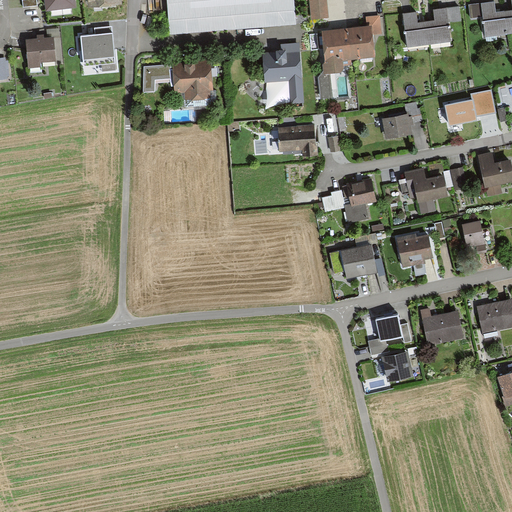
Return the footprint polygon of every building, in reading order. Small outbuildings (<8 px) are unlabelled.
[(294,0),(165,0),(168,35),(296,26),(294,0)] [(309,0),(311,20),(329,18),(327,0),(309,0)] [(509,34),(505,11),(496,12),(494,0),(492,0),(468,4),(470,20),(482,18),(485,38),(509,34)] [(436,20),(426,21),(429,45),(452,42),(449,22),(462,20),(460,4),(434,7),(436,20)] [(429,45),(426,21),(418,22),(417,10),(403,12),(407,47),(429,45)] [(350,28),(352,59),(375,57),(373,34),(382,33),(380,16),(366,17),(367,26),(350,28)] [(112,24),(91,26),(91,33),(78,34),(81,66),(116,62),(112,24)] [(352,59),(350,28),(325,30),(322,31),(325,60),(323,63),(323,71),(318,76),(320,99),(334,98),(331,73),(342,73),(344,69),(344,66),(353,66),(352,59)] [(54,35),(27,37),(29,66),(42,65),(41,58),(56,57),(54,35)] [(300,43),(281,44),(281,50),(262,51),(264,82),(290,80),(292,101),(303,100),(300,43)] [(212,90),(211,61),(173,63),(174,93),(184,92),(185,106),(209,105),(208,90),(212,90)] [(171,82),(170,64),(144,66),(143,92),(155,91),(155,84),(171,82)] [(475,119),(472,100),(444,105),(447,124),(475,119)] [(500,108),(503,120),(509,119),(505,107),(500,108)] [(411,110),(382,115),(385,134),(414,130),(411,110)] [(317,123),(280,124),(281,147),(304,146),(305,152),(318,151),(317,123)] [(511,175),(511,159),(494,163),(490,149),(479,151),(486,182),(511,175)] [(305,161),(249,167),(252,206),(295,202),(293,185),(307,184),(305,161)] [(462,169),(445,172),(448,185),(464,182),(462,169)] [(448,196),(444,175),(427,178),(425,171),(411,174),(420,214),(436,210),(433,199),(448,196)] [(352,203),(346,205),(350,222),(370,218),(367,203),(375,201),(370,178),(347,183),(352,203)] [(479,216),(462,219),(468,250),(485,246),(479,216)] [(426,229),(397,234),(402,260),(431,254),(426,229)] [(369,242),(341,247),(346,275),(374,269),(369,242)] [(511,324),(511,299),(511,295),(476,302),(482,330),(511,324)] [(462,335),(456,307),(429,313),(427,305),(419,307),(427,342),(462,335)] [(404,336),(398,310),(375,315),(381,341),(404,336)] [(386,382),(414,376),(408,348),(381,353),(386,382)] [(511,366),(498,371),(505,391),(511,388),(511,366)]
